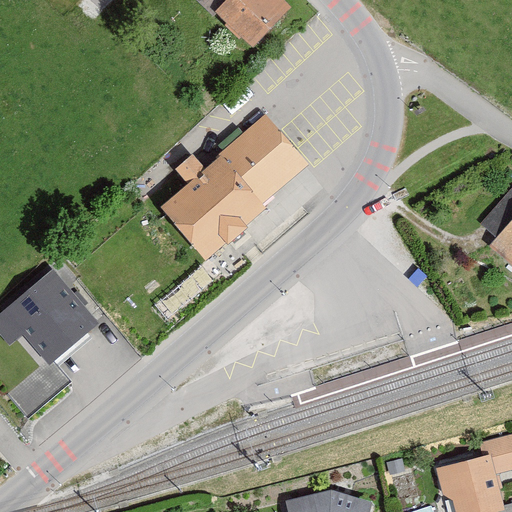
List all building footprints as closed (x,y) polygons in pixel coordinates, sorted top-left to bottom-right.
[(199,0),(252,51),(292,9),(282,0),(199,0)] [(187,188),(162,209),(203,256),(308,166),(266,118),(250,132),(203,172),(190,157),(173,171),(187,188)] [(57,269),(0,315),(0,330),(13,347),(26,337),(47,362),(98,319),(57,269)] [(482,455),(436,466),(446,511),(488,511),(503,509),(495,474),(511,469),(511,434),(479,443),(482,455)] [(326,487),(277,498),(280,511),(370,511),(374,505),(326,487)]
